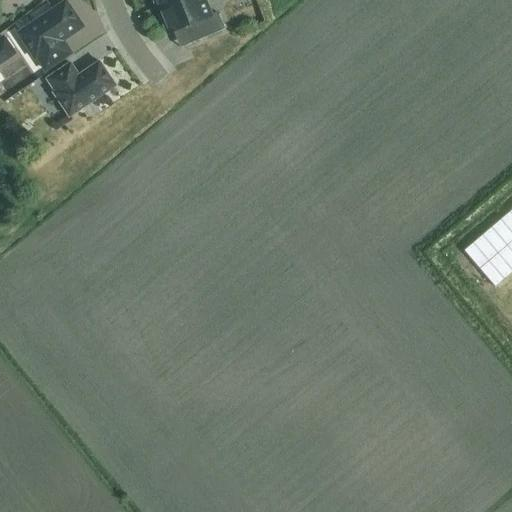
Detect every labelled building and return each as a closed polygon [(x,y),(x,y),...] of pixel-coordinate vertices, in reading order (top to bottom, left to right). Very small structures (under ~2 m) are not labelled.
[(153,0),(157,10),(182,0),(153,0)] [(205,0),(182,0),(157,10),(167,34),(181,29),(188,45),(224,30),(217,12),(211,15),(205,0)] [(45,70),(70,53),(61,41),(81,27),(65,3),(19,34),(35,59),(37,57),(45,70)] [(2,41),(0,42),(0,61),(11,54),(2,41)] [(116,86),(99,62),(78,76),(70,63),(46,79),(54,92),(53,93),(69,118),(116,86)] [(511,209),(463,251),(494,287),(511,271),(511,209)]
